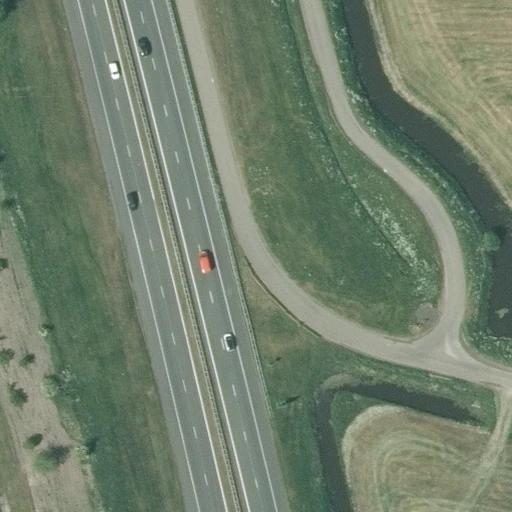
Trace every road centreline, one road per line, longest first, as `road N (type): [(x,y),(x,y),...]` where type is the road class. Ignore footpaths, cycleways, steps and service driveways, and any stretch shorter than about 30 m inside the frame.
road 1 (motorway): [(260,511),(135,0)]
road 2 (motorway): [(88,0),(210,511)]
road 3 (unclassified): [(437,362),(365,343),(305,307),(266,266),(237,200),(187,0)]
road 4 (unclassified): [(437,362),(454,283),(444,235),(422,197),(350,127),(310,0)]
